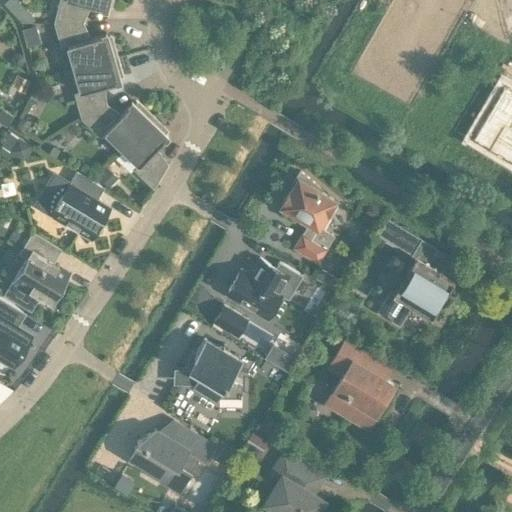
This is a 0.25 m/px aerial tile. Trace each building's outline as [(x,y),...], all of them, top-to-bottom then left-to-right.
[(17,0),(10,0),(6,3),(18,17),(26,10),(17,0)] [(86,3),(107,8),(108,3),(110,3),(111,0),(59,0),(55,21),(81,21),(86,3)] [(118,55),(110,37),(109,38),(107,32),(87,39),(81,21),(55,21),(62,47),(69,45),(75,67),(118,55)] [(37,24),(23,28),(28,45),(42,42),(37,24)] [(100,86),(121,80),(119,74),(121,74),(118,55),(75,67),(82,89),(75,91),(82,117),(105,103),(100,86)] [(30,80),(17,75),(9,93),(22,99),(30,80)] [(511,82),(506,79),(474,131),(511,153),(511,82)] [(101,135),(106,130),(123,146),(153,115),(139,103),(137,105),(133,101),(118,116),(105,103),(82,117),(101,135)] [(3,107),(0,111),(0,120),(8,125),(14,114),(3,107)] [(21,115),(16,126),(28,131),(32,120),(21,115)] [(169,162),(168,161),(167,163),(154,150),(168,135),(164,131),(166,129),(153,115),(123,146),(140,163),(135,168),(154,187),(169,162)] [(19,136),(10,150),(25,158),(33,144),(19,136)] [(98,198),(96,197),(103,185),(77,169),(70,182),(56,173),(38,204),(92,237),(107,212),(98,198)] [(119,179),(109,169),(101,177),(112,187),(119,179)] [(322,187),(301,170),(292,185),(294,186),(290,192),(284,200),(285,201),(283,204),(311,221),(295,247),(318,261),(334,234),(319,225),(326,213),(330,215),(338,202),(334,200),(335,198),(320,190),(322,187)] [(63,247),(33,230),(20,252),(27,257),(5,293),(33,310),(42,295),(53,302),(54,299),(57,301),(64,288),(62,287),(72,271),(54,261),(63,247)] [(381,305),(378,310),(400,323),(412,303),(433,316),(441,302),(438,300),(443,291),(446,293),(455,279),(442,271),(449,259),(445,257),(435,251),(438,246),(422,237),(412,254),(415,256),(414,257),(394,291),(390,289),(381,305)] [(268,317),(283,292),(289,296),(303,273),(281,260),(277,266),(260,256),(251,273),(242,267),(227,292),(268,317)] [(28,343),(27,339),(31,333),(15,324),(23,310),(0,295),(0,356),(12,364),(16,358),(19,357),(28,343)] [(225,302),(213,321),(237,336),(249,317),(225,302)] [(368,426),(394,383),(365,365),(373,351),(348,336),(334,359),(348,367),(336,387),(333,392),(356,406),(351,415),(368,426)] [(242,359),(225,349),(225,342),(224,342),(224,344),(216,344),(205,337),(195,354),(197,356),(193,364),(203,370),(194,384),(218,398),(220,396),(242,396),(243,379),(233,374),(242,359)] [(267,413),(260,424),(271,431),(277,420),(267,413)] [(214,444),(187,427),(179,441),(156,428),(137,440),(139,441),(130,456),(149,467),(148,472),(157,477),(161,474),(180,486),(188,471),(190,472),(200,456),(206,459),(206,458),(214,444)] [(254,429),(243,448),(259,457),(270,439),(254,429)] [(214,456),(229,465),(237,452),(222,443),(214,456)] [(313,492),(317,485),(308,480),(314,469),(285,451),(272,473),(280,478),(266,501),(278,509),(276,511),(319,511),(323,507),(320,505),(324,499),(313,492)] [(192,511),(176,502),(170,511),(192,511)]
